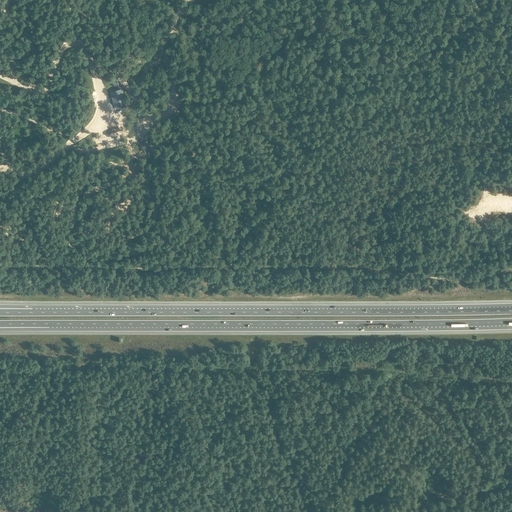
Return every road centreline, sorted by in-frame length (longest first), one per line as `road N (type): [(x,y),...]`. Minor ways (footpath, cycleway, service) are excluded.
road 1 (motorway): [(0,324),(511,321)]
road 2 (motorway): [(511,310),(32,312)]
road 3 (track): [(129,163),(124,77),(161,47),(192,0)]
road 4 (track): [(0,108),(58,132),(79,150),(130,141),(176,150)]
